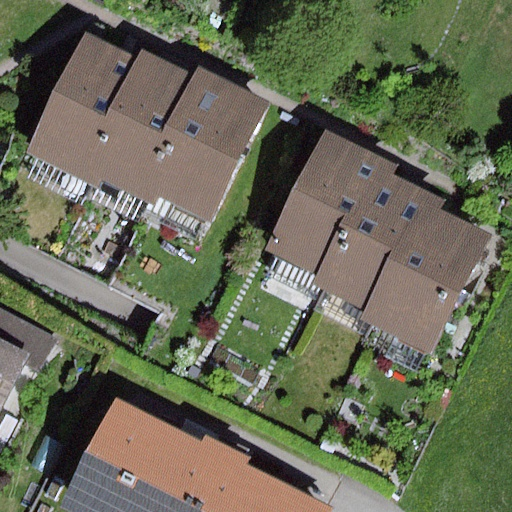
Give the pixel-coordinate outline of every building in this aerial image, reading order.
[(86,35),(29,155),(89,184),(93,175),(146,64),(86,35)] [(151,55),(146,64),(93,175),(149,202),(153,194),(207,83),(151,55)] [(212,74),(207,83),(153,194),(212,222),(271,102),(212,74)] [(388,163),(328,135),(271,254),(331,283),(384,172),(388,163)] [(384,172),(331,283),(327,292),(384,319),(437,207),(441,199),(384,172)] [(437,207),(384,319),(380,327),(439,355),(496,235),(437,207)] [(0,309),(0,337),(31,353),(46,361),(57,339),(0,309)] [(0,337),(0,412),(31,353),(0,337)] [(201,440),(117,398),(62,506),(74,511),(329,511),(332,507),(248,465),(253,455),(229,443),(206,431),(201,440)]
